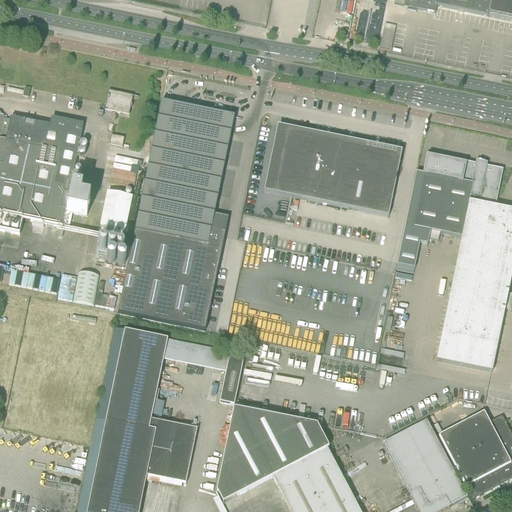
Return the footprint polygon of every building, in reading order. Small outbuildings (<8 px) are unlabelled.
[(511,0),(401,0),(413,2),(411,10),(407,9),(407,11),(415,13),(416,11),(434,15),(436,7),(493,19),(511,22),(511,0)] [(377,49),(390,51),(393,31),(381,29),(377,49)] [(138,98),(108,92),(107,99),(104,112),(121,115),(121,113),(129,115),(130,108),(131,109),(132,106),(130,106),(132,98),(138,99),(138,98)] [(134,234),(117,315),(204,333),(228,219),(214,216),(231,133),(234,119),(233,119),(171,107),(161,105),(161,104),(160,104),(134,234)] [(0,232),(19,237),(22,221),(60,229),(61,229),(68,231),(70,222),(71,215),(86,218),(88,211),(90,201),(80,199),(82,191),(70,189),(81,134),(10,119),(9,121),(2,120),(3,118),(0,117),(0,232)] [(388,219),(396,176),(401,155),(401,153),(400,153),(399,155),(287,132),(274,194),(263,192),(263,193),(388,219)] [(109,146),(122,149),(124,139),(111,136),(109,146)] [(424,176),(415,174),(396,267),(414,270),(419,245),(427,246),(428,241),(437,242),(439,234),(460,239),(435,363),(491,374),(504,309),(508,310),(511,298),(506,297),(511,269),(511,212),(492,208),(499,173),(488,170),(484,169),(484,167),(476,166),(475,167),(473,167),(464,165),(463,166),(451,164),(450,165),(440,163),(440,162),(427,159),(424,176)] [(100,228),(127,234),(128,227),(125,226),(131,200),(107,195),(100,228)] [(107,246),(107,265),(122,265),(122,246),(107,246)] [(72,297),(71,303),(93,307),(98,278),(76,274),(72,297)] [(138,511),(146,478),(185,486),(196,431),(150,422),(163,362),(164,352),(167,342),(167,341),(124,333),(114,331),(77,511),(138,511)] [(229,355),(225,375),(219,404),(233,407),(243,358),(229,355)] [(355,511),(352,505),(354,504),(326,451),(328,450),(316,427),(233,411),(216,494),(230,486),(236,498),(272,479),(289,511),(355,511)] [(438,438),(467,493),(471,502),(511,480),(511,438),(501,417),(488,424),(483,414),(438,438)] [(408,497),(416,511),(444,511),(449,510),(449,508),(466,500),(425,423),(382,445),(409,496),(408,497)]
